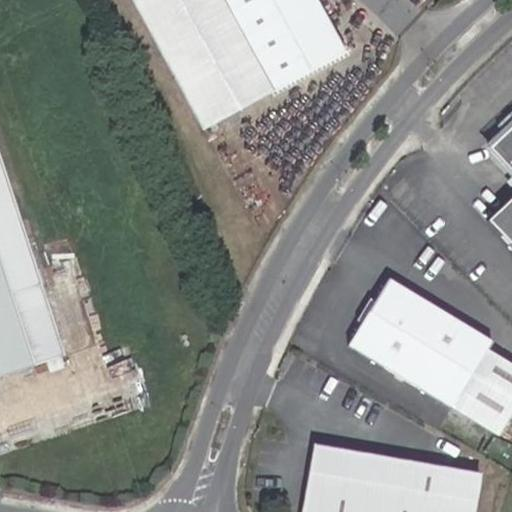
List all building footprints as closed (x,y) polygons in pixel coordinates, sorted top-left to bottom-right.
[(298,48),(273,0),(187,0),(225,84),(298,48)] [(364,0),(273,0),(298,48),(371,13),(364,0)] [(511,127),(488,149),(511,175),(511,127)] [(0,376),(62,357),(0,172),(0,376)] [(511,193),(485,218),(511,245),(511,193)] [(488,343),(387,281),(345,345),(496,432),(511,406),(511,364),(485,348),(488,343)] [(316,450),(304,511),(471,511),(478,480),(316,450)]
